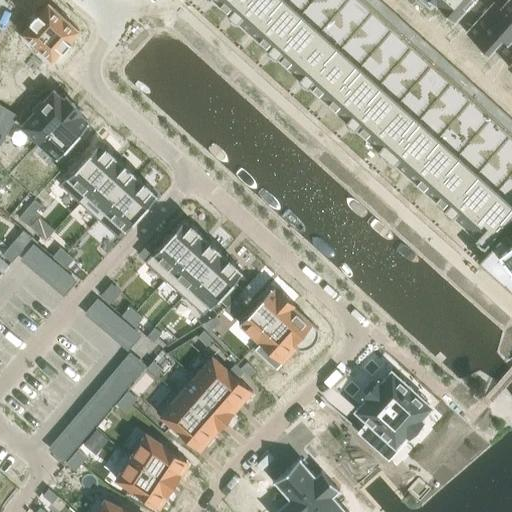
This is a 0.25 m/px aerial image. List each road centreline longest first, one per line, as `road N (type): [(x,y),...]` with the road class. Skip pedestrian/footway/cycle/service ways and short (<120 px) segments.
road 1 (residential): [(511,307),(170,0)]
road 2 (residential): [(0,391),(193,175)]
road 3 (residential): [(368,332),(200,511)]
road 4 (residential): [(193,175),(368,332)]
road 5 (residential): [(121,28),(94,59),(92,74),(193,175)]
